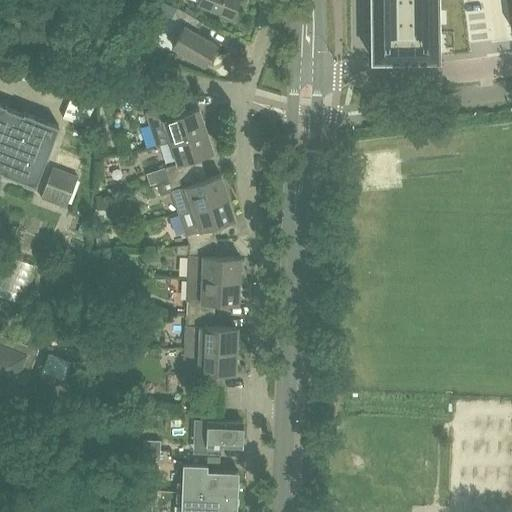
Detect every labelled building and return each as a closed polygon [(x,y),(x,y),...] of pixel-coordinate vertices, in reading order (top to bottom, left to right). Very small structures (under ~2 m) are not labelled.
[(196,0),(197,1),(197,2),(232,16),(238,0),(196,0)] [(437,0),(370,0),(371,59),(438,58),(437,0)] [(216,43),(196,31),(202,21),(178,7),(172,18),(184,25),(171,45),(204,64),(216,43)] [(141,98),(144,107),(156,103),(153,94),(141,98)] [(0,375),(16,381),(16,379),(24,383),(38,349),(36,348),(37,348),(38,345),(29,341),(27,345),(15,340),(0,334),(6,318),(0,315),(0,178),(3,172),(36,185),(59,125),(24,111),(23,112),(6,106),(7,104),(0,101),(0,375)] [(172,103),(146,111),(150,123),(158,145),(170,141),(206,130),(199,107),(176,114),(172,103)] [(177,162),(164,167),(168,178),(168,179),(194,170),(190,158),(213,151),(206,130),(170,141),(177,162)] [(55,161),(40,202),(62,211),(78,170),(55,161)] [(168,178),(156,182),(160,195),(170,191),(177,212),(192,208),(228,196),(221,174),(197,181),(194,170),(168,179),(168,178)] [(104,210),(105,210),(112,209),(110,195),(103,196),(103,194),(95,195),(96,209),(104,208),(104,210)] [(192,208),(177,212),(184,234),(186,234),(189,244),(217,241),(212,225),(235,218),(228,196),(192,208)] [(94,232),(96,245),(109,243),(108,231),(94,232)] [(189,254),(188,278),(239,280),(240,272),(243,270),(243,261),(240,260),(240,256),(216,255),(217,241),(189,244),(189,254)] [(105,269),(105,256),(94,255),(93,269),(105,269)] [(187,300),(186,313),(214,315),(214,302),(238,303),(239,280),(188,278),(187,300)] [(186,324),(185,348),(236,350),(237,326),(214,326),(214,315),(186,313),(186,324)] [(184,370),(184,383),(211,384),(211,372),(235,373),(236,350),(185,348),(184,370)] [(242,446),(243,421),(208,419),(206,446),(206,452),(220,452),(220,445),(242,446)] [(142,459),(160,460),(161,440),(143,439),(142,459)] [(176,481),(176,492),(237,495),(238,490),(240,489),(240,482),(238,480),(238,471),(207,469),(207,463),(183,462),(182,481),(176,481)] [(176,492),(176,501),(181,501),(180,511),(236,511),(237,505),(239,504),(239,497),(237,495),(176,492)] [(142,503),(141,511),(156,511),(156,504),(142,503)]
